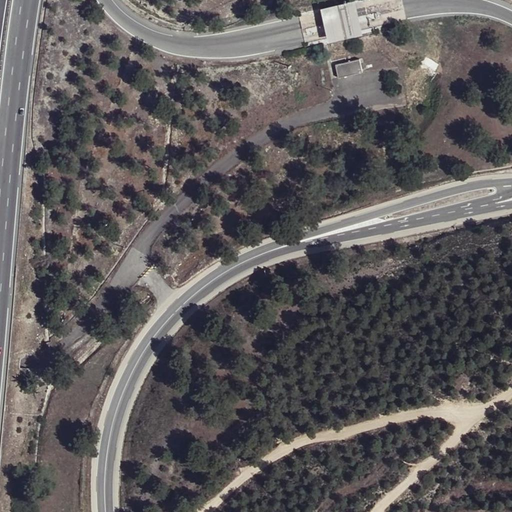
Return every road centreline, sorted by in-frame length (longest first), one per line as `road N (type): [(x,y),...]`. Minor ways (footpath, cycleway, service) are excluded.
road 1 (motorway): [(511,18),(451,1),(200,44),(161,40),(105,0)]
road 2 (secondary): [(106,511),(116,409),(161,327),(217,276),(333,232)]
road 3 (track): [(511,385),(498,400),(317,431),(270,456),(207,511)]
road 4 (motorway): [(0,254),(27,0)]
road 5 (secondary): [(511,183),(391,206),(333,232)]
road 6 (secondary): [(333,232),(349,237),(499,208)]
road 7 (track): [(381,511),(498,400)]
